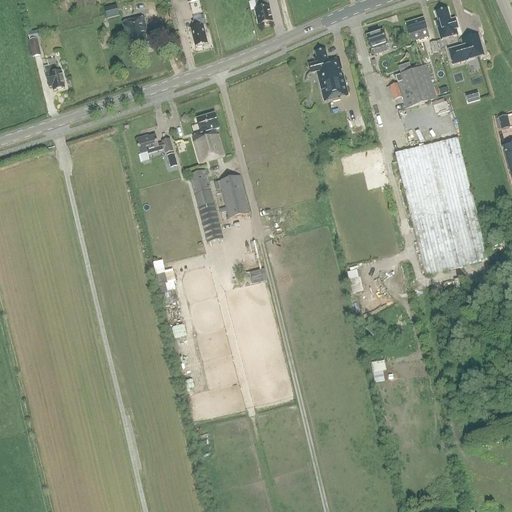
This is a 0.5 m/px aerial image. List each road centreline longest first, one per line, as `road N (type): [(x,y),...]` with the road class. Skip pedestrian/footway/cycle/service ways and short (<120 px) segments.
road 1 (track): [(219,67),(325,511)]
road 2 (tertiary): [(0,141),(219,67),(384,0)]
